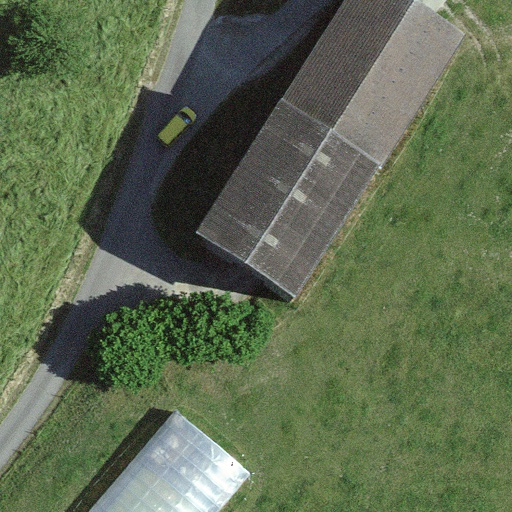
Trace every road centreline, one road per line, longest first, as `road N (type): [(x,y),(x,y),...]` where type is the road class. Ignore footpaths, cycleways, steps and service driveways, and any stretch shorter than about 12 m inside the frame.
road 1 (residential): [(151,163),(80,322),(0,446)]
road 2 (residential): [(151,163),(281,14),(307,0)]
road 3 (track): [(202,0),(151,163)]
